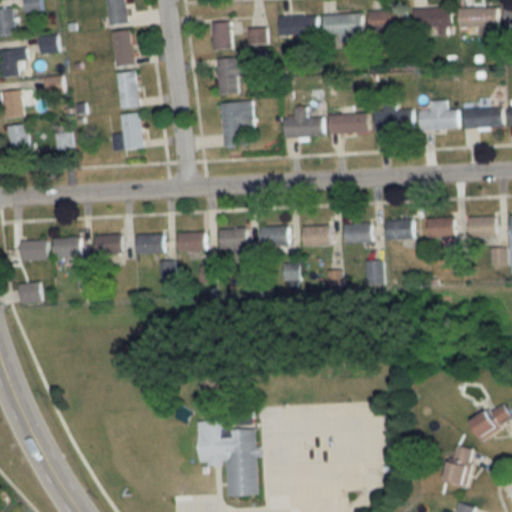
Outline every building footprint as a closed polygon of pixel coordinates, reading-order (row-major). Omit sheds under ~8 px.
[(43,10),(42,0),(25,0),(26,11),(43,10)] [(129,24),(126,0),(108,0),(111,26),(129,24)] [(511,3),(503,4),(503,24),(511,23),(511,3)] [(0,35),(17,34),(15,7),(0,8),(0,35)] [(417,27),(441,27),(441,28),(454,28),(454,7),(417,7),(417,27)] [(460,7),(460,26),(499,26),(499,7),(460,7)] [(409,9),(371,9),(371,33),(409,33),(409,9)] [(326,35),(338,34),(338,40),(365,39),(364,13),(325,14),(326,35)] [(280,16),(280,35),(317,35),(317,16),(280,16)] [(232,22),(214,22),(214,50),(232,49),(232,22)] [(250,44),(267,44),(267,28),(250,28),(250,44)] [(134,66),(135,31),(116,30),(115,66),(134,66)] [(42,36),(43,53),(61,53),(60,35),(42,36)] [(21,76),(19,59),(30,59),(29,48),(0,49),(0,64),(1,78),(21,76)] [(239,94),(239,76),(250,76),(249,58),(220,58),(220,94),(239,94)] [(142,106),(137,70),(118,73),(122,109),(142,106)] [(5,92),(12,151),(31,149),(28,122),(27,122),(23,90),(5,92)] [(247,145),(246,129),(255,128),(254,101),(223,103),(225,146),(247,145)] [(460,129),(459,110),(448,110),(447,101),(433,101),(433,111),(421,112),(421,130),(460,129)] [(376,131),(414,131),(414,110),(396,110),(396,105),(386,105),(386,112),(376,112),(376,131)] [(286,119),(286,137),(325,136),(325,117),(308,118),(308,107),(296,107),(296,118),(286,119)] [(467,108),(467,127),(505,127),(505,108),(467,108)] [(144,148),(142,113),(123,114),(124,134),(114,134),(115,150),(144,148)] [(370,115),(331,115),(331,133),(370,133),(370,115)] [(470,235),(499,235),(499,216),(470,216),(470,235)] [(428,217),(429,236),(455,236),(455,217),(428,217)] [(414,237),(414,219),(387,219),(387,237),(414,237)] [(373,241),(373,222),(346,222),(346,241),(373,241)] [(291,244),(291,225),(263,225),(263,244),(291,244)] [(305,225),(305,244),(332,244),(332,225),(305,225)] [(249,228),(222,228),(222,248),(249,248),(249,228)] [(207,232),(180,232),(180,251),(207,251),(207,232)] [(97,254),(124,254),(124,234),(97,234),(97,254)] [(138,234),(138,253),(166,253),(166,234),(138,234)] [(83,255),(83,236),(55,236),(55,255),(83,255)] [(22,240),(22,259),(50,259),(49,239),(22,240)] [(508,247),(494,247),(494,263),(508,263),(508,247)] [(384,282),(384,259),(368,259),(368,282),(384,282)] [(301,279),(300,262),(286,263),(286,279),(301,279)] [(42,301),(42,282),(21,283),(22,302),(42,301)] [(255,425),(255,406),(238,406),(238,425),(255,425)] [(230,494),(261,493),(259,427),(232,428),(232,419),(200,420),(201,463),(229,462),(230,494)] [(475,448),(455,444),(448,483),(468,486),(475,448)] [(455,511),(450,510),(449,511),(473,511),(475,506),(459,500),(455,511)]
